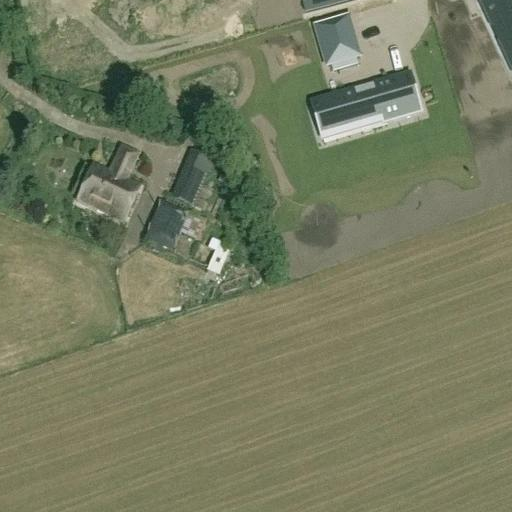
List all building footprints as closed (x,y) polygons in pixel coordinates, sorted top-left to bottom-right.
[(341,0),(302,0),(307,15),(343,5),(341,0)] [(458,0),(432,0),(446,30),(468,20),(458,0)] [(511,0),(490,0),(481,5),(508,61),(511,59),(511,0)] [(349,21),(318,30),(329,68),(333,67),(335,73),(358,66),(356,60),(360,59),(349,21)] [(277,54),(272,88),(301,93),(306,58),(277,54)] [(412,80),(325,105),(334,135),(384,121),(385,124),(421,113),(412,80)] [(442,123),(444,139),(470,135),(468,119),(442,123)] [(449,151),(476,143),(473,134),(447,142),(449,151)] [(76,203),(123,225),(139,190),(125,183),(137,157),(120,150),(109,174),(93,167),(76,203)] [(186,164),(170,200),(193,210),(209,173),(186,164)] [(203,223),(186,217),(187,216),(161,206),(146,242),(172,253),(178,236),(194,242),(203,223)] [(218,279),(228,254),(217,250),(207,274),(218,279)]
